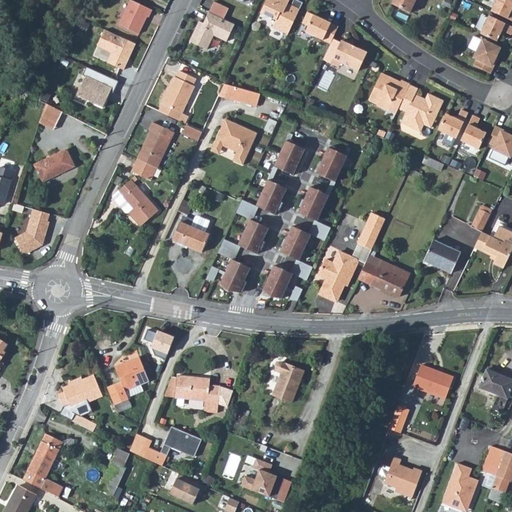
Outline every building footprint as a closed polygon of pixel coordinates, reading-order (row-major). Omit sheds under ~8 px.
[(214,0),(209,11),(219,15),(224,17),(229,7),(214,0)] [(288,34),(303,3),(297,0),(293,0),(290,8),(288,7),(287,5),(289,0),(267,0),(261,13),(277,20),(273,28),(288,34)] [(393,0),(392,4),(410,13),(416,0),(393,0)] [(511,0),(496,0),(492,11),(511,20),(511,12),(511,9),(511,0)] [(146,18),(149,11),(128,1),(116,26),(136,35),(144,17),(146,18)] [(219,15),(209,11),(204,22),(199,20),(190,40),(207,48),(214,34),(227,40),(235,22),(224,17),(219,15)] [(339,27),(308,12),(302,23),(308,26),(306,32),(331,44),(333,39),(339,27)] [(511,35),(511,33),(511,26),(489,16),(481,34),(497,41),(502,31),(511,35)] [(132,46),(101,32),(94,48),(108,55),(104,65),(120,72),(132,46)] [(331,44),(323,60),(331,64),(333,59),(358,71),(367,53),(342,41),(341,43),(333,39),(331,44)] [(500,49),(483,40),(474,58),(477,59),(474,66),(491,74),(496,62),(494,61),(500,49)] [(173,77),(161,103),(162,104),(159,110),(178,119),(181,113),(194,86),(192,85),(196,78),(179,70),(175,77),(173,77)] [(389,110),(396,113),(399,108),(410,85),(410,84),(402,80),(401,82),(382,73),(369,100),(377,104),(377,105),(387,110),(389,110)] [(114,83),(94,74),(90,82),(93,83),(84,102),(99,109),(108,90),(111,91),(114,83)] [(225,83),(219,95),(255,109),(260,96),(248,92),(225,83)] [(410,85),(399,108),(406,112),(401,123),(412,128),(413,125),(422,129),(424,124),(431,128),(444,101),(428,94),(425,101),(415,96),(418,89),(410,85)] [(60,113),(43,105),(38,117),(54,125),(60,113)] [(456,139),(468,113),(461,110),(457,119),(446,114),(438,130),(456,139)] [(187,116),(181,113),(178,119),(184,122),(187,116)] [(480,119),(473,115),(461,141),(479,149),(487,133),(476,128),(480,119)] [(54,125),(38,117),(36,124),(51,131),(54,125)] [(225,120),(215,143),(223,146),(237,152),(233,161),(242,165),(257,134),(225,120)] [(151,130),(137,158),(157,167),(173,132),(153,122),(149,129),(151,130)] [(187,123),(183,133),(199,141),(203,131),(187,123)] [(507,132),(496,126),(487,143),(494,146),(493,149),(511,157),(511,154),(511,136),(506,134),(507,132)] [(294,172),(304,149),(289,143),(285,141),(274,167),(278,169),(293,176),(294,172)] [(211,151),(219,155),(223,146),(215,143),(211,151)] [(343,154),(327,147),(316,172),(316,173),(331,180),(335,182),(347,155),(343,154)] [(61,149),(30,163),(38,181),(70,167),(61,149)] [(157,167),(137,158),(132,171),(151,180),(157,167)] [(278,169),(274,167),(268,180),(272,182),(278,169)] [(131,180),(119,192),(134,209),(130,214),(142,227),(159,211),(131,180)] [(272,182),(268,180),(256,207),(275,215),(286,191),(287,188),(272,182)] [(329,195),(335,182),(331,180),(325,193),(329,195)] [(325,193),(310,186),(298,213),(318,221),(329,195),(325,193)] [(134,209),(119,192),(112,197),(112,199),(126,214),(130,214),(134,209)] [(188,213),(193,204),(184,199),(179,209),(188,213)] [(255,206),(243,201),(237,214),(249,219),(255,206)] [(45,215),(28,209),(21,232),(9,238),(16,252),(21,254),(33,247),(35,241),(38,242),(44,223),(42,222),(45,215)] [(469,228),(480,234),(489,216),(478,210),(469,228)] [(358,247),(371,253),(385,222),(371,216),(358,247)] [(269,228),(250,220),(239,246),(258,255),(269,228)] [(331,227),(319,222),(313,235),(325,241),(331,227)] [(180,223),(173,240),(203,253),(210,236),(180,223)] [(480,234),(473,249),(495,259),(492,265),(502,270),(511,250),(511,231),(495,224),(488,238),(480,234)] [(312,234),(292,226),(281,252),(300,260),(300,261),(312,234)] [(239,246),(226,240),(220,254),(232,260),(233,260),(239,246)] [(432,240),(422,261),(450,273),(460,253),(432,240)] [(336,306),(344,289),(347,283),(350,284),(357,267),(355,263),(338,255),(333,268),(323,264),(317,278),(327,283),(319,298),(336,306)] [(369,259),(359,282),(398,299),(408,276),(369,259)] [(233,260),(232,260),(221,285),(230,292),(241,293),(252,268),(233,260)] [(300,261),(300,260),(294,274),(308,280),(314,267),(300,261)] [(294,274),(275,266),(264,290),(272,298),(284,299),(294,274)] [(220,270),(214,267),(208,281),(215,282),(220,270)] [(304,289),(297,286),(291,300),(299,301),(304,289)] [(0,361),(0,362),(6,352),(4,351),(8,344),(0,338),(0,361)] [(121,386),(108,391),(115,407),(127,402),(127,401),(143,394),(140,388),(149,384),(139,361),(115,371),(121,386)] [(414,387),(447,400),(455,379),(422,366),(414,387)] [(279,378),(273,402),(293,408),(303,375),(280,368),(277,368),(276,369),(275,371),(275,373),(276,375),(279,378)] [(494,410),(494,411),(503,415),(511,391),(511,380),(488,371),(481,389),(499,396),(494,410)] [(176,374),(174,397),(204,399),(203,410),(217,412),(219,386),(209,385),(210,377),(176,374)] [(70,407),(72,414),(88,407),(103,401),(94,377),(63,390),(65,397),(59,399),(63,410),(70,407)] [(88,407),(72,414),(74,419),(76,420),(82,422),(83,420),(85,417),(88,415),(90,413),(88,407)] [(399,407),(390,430),(402,435),(410,411),(399,407)] [(76,420),(73,427),(95,438),(98,430),(82,422),(76,420)] [(137,433),(130,450),(163,465),(171,446),(194,456),(203,438),(172,427),(161,451),(150,445),(152,439),(137,433)] [(42,435),(21,483),(42,494),(54,500),(59,490),(41,481),(58,443),(42,435)] [(482,471),(497,477),(506,452),(491,446),(482,471)] [(497,477),(493,487),(507,492),(511,481),(511,454),(506,452),(497,477)] [(104,494),(118,501),(131,475),(129,474),(136,461),(124,455),(104,494)] [(396,458),(386,485),(400,491),(399,494),(413,500),(424,473),(415,470),(414,472),(401,467),(403,461),(396,458)] [(275,465),(259,459),(256,467),(264,470),(260,481),(248,476),(243,486),(275,499),(283,477),(272,473),(275,465)] [(443,503),(463,511),(469,497),(473,498),(480,481),(466,476),(469,468),(458,464),(443,503)] [(181,480),(174,495),(197,506),(206,487),(181,475),(179,479),(181,480)] [(7,511),(32,511),(39,500),(19,490),(7,511)] [(463,511),(465,511),(467,511),(473,498),(469,497),(463,511)] [(232,498),(227,511),(229,511),(238,511),(242,503),(232,498)]
